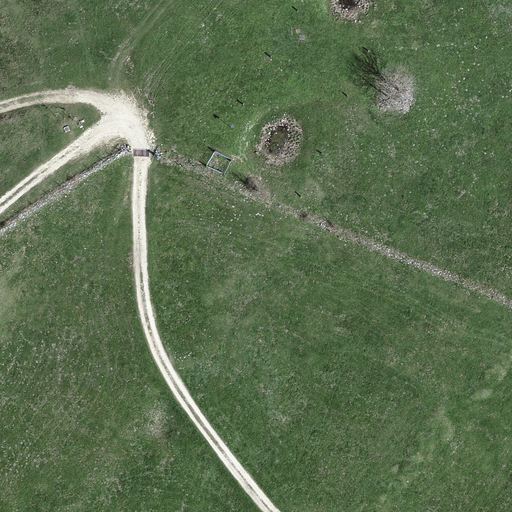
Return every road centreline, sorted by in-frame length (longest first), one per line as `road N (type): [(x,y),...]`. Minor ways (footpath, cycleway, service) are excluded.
road 1 (track): [(114,120),(143,153),(140,283),(160,358),(224,459),(275,511)]
road 2 (track): [(114,120),(0,213)]
road 3 (track): [(0,109),(76,97),(107,103),(114,120)]
